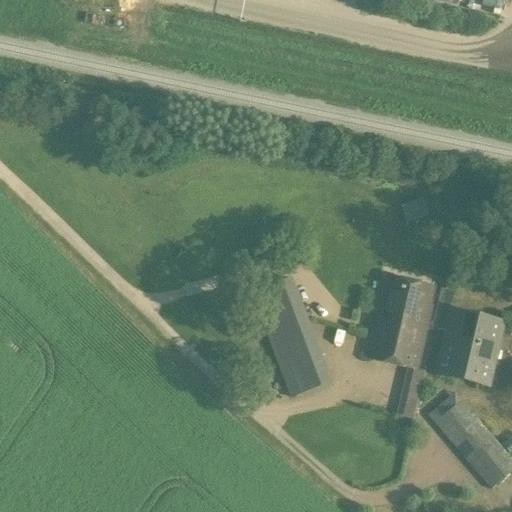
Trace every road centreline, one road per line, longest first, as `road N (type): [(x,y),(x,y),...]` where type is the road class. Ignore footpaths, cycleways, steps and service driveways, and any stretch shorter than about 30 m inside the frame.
road 1 (track): [(422,464),(382,504),(365,501),(257,413),(276,401),(350,385),(353,372),(311,279),(296,264),(130,294),(162,322)]
road 2 (unclassified): [(511,61),(226,0)]
road 3 (track): [(0,169),(130,294)]
road 4 (track): [(162,322),(257,413)]
